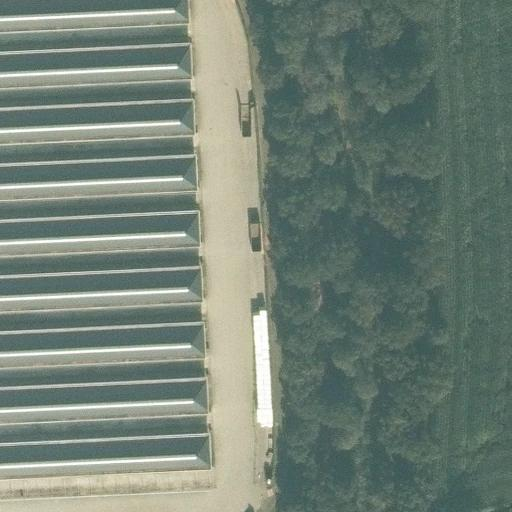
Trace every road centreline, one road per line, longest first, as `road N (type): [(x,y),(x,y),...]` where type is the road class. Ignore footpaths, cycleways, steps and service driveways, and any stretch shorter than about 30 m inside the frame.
road 1 (track): [(360,0),(386,511)]
road 2 (track): [(303,0),(328,511)]
